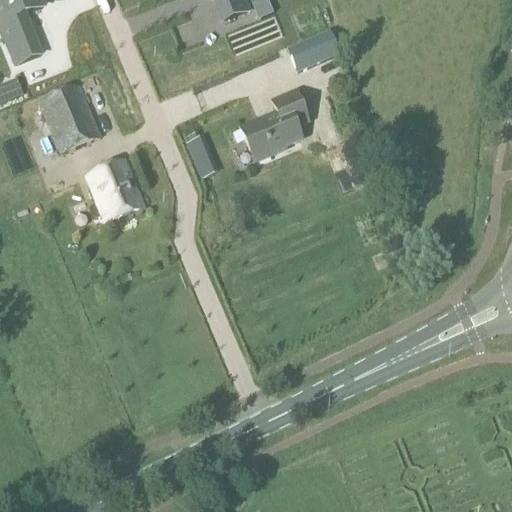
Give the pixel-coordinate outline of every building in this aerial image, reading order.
[(7,0),(0,3),(0,38),(3,48),(33,37),(27,22),(23,24),(22,20),(45,11),(40,0),(7,0)] [(133,0),(167,92),(167,90),(173,90),(204,79),(215,79),(214,72),(208,55),(207,36),(185,37),(172,0),(133,0)] [(256,0),(250,3),(258,23),(273,17),(266,0),(256,0)] [(242,48),(252,45),(246,28),(237,31),(242,48)] [(297,78),(340,59),(329,35),(286,54),(297,78)] [(59,159),(101,142),(78,89),(37,107),(59,159)] [(270,104),(275,118),(241,133),(254,164),(275,156),(274,153),(299,142),(295,133),(310,127),(297,94),(270,104)] [(0,213),(39,200),(17,135),(29,130),(24,114),(0,122),(0,213)] [(191,160),(208,153),(202,140),(186,147),(191,160)] [(144,212),(125,166),(86,182),(97,208),(93,209),(97,219),(102,217),(106,228),(144,212)]
